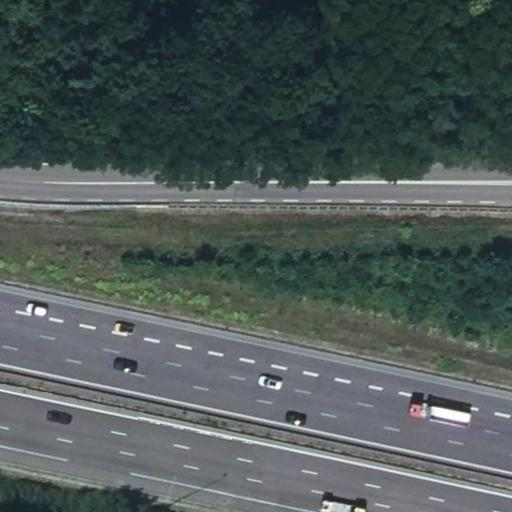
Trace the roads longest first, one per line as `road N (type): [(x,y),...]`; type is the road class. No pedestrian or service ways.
road 1 (motorway): [(511,452),(0,342)]
road 2 (secondary): [(511,184),(0,170)]
road 3 (motorway): [(0,419),(423,511)]
